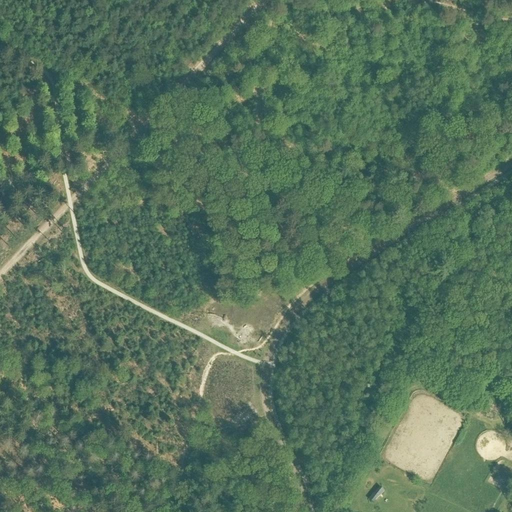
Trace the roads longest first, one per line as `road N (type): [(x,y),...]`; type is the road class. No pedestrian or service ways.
road 1 (track): [(305,511),(262,396),(267,347),(322,286),(376,250)]
road 2 (track): [(141,130),(0,276)]
road 3 (track): [(155,511),(181,489),(182,459),(220,345)]
road 4 (track): [(263,0),(147,124)]
road 5 (track): [(511,164),(376,250)]
road 6 (track): [(511,342),(434,278),(387,252)]
road 7 (track): [(272,190),(147,124)]
road 8 (track): [(376,250),(272,190)]
